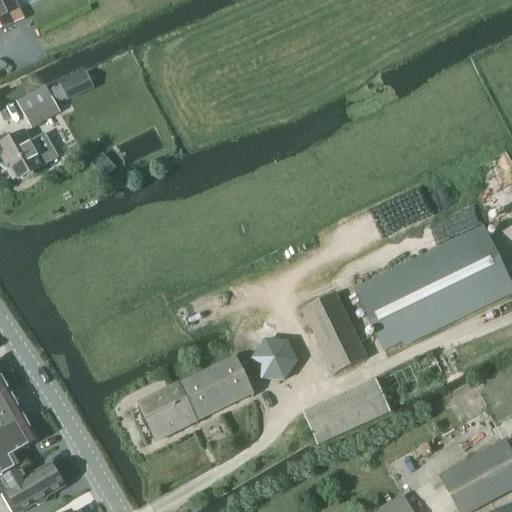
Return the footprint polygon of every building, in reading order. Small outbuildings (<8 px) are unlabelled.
[(0,33),(12,28),(0,2),(0,33)] [(88,72),(61,85),(68,101),(95,89),(88,72)] [(60,115),(52,101),(24,116),(32,130),(60,115)] [(39,159),(25,133),(0,147),(0,156),(3,162),(6,160),(18,183),(41,170),(36,161),(39,159)] [(511,292),(511,289),(486,233),(357,295),(384,353),(511,292)] [(366,361),(335,297),(303,312),(334,377),(366,361)] [(283,381),(296,363),(286,343),(265,342),(252,359),(261,379),(283,381)] [(377,383),(385,399),(440,373),(432,357),(377,383)] [(233,361),(139,407),(157,444),(251,398),(252,400),(253,400),(233,359),(232,359),(233,361)] [(390,413),(376,384),(303,418),(317,447),(390,413)] [(8,393),(0,396),(0,429),(8,425),(12,432),(26,424),(8,393)] [(0,475),(1,478),(12,471),(17,468),(11,457),(36,443),(26,424),(12,432),(8,425),(0,429),(0,475)] [(473,511),(511,491),(511,460),(503,445),(439,479),(456,511),(473,511)] [(25,480),(20,470),(0,481),(0,495),(2,495),(11,511),(21,511),(33,505),(39,507),(46,503),(47,497),(64,488),(51,465),(25,480)] [(409,511),(402,499),(377,511),(409,511)]
